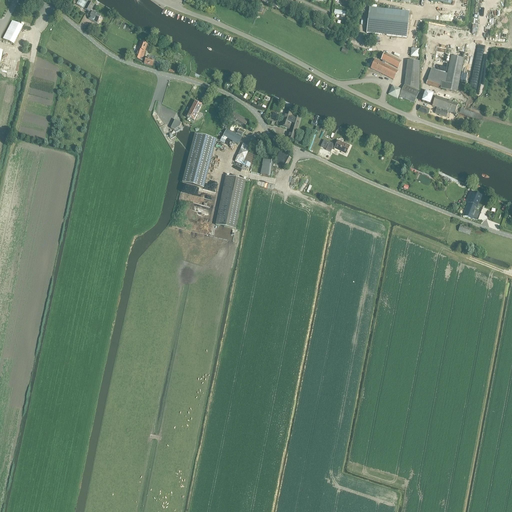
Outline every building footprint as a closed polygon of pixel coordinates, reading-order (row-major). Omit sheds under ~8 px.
[(24,4),(23,7),(26,9),(31,1),(29,0),(26,0),(24,4)] [(84,9),(88,2),(84,0),(78,0),(76,5),(84,9)] [(84,9),(90,12),(94,5),(88,2),(84,9)] [(367,33),(407,38),(409,12),(371,8),(369,8),(367,33)] [(89,19),(97,23),(101,16),(93,12),(89,19)] [(3,39),(14,45),(23,27),(12,21),(3,39)] [(463,31),(428,26),(427,39),(461,43),(463,31)] [(145,52),(145,51),(147,44),(141,42),(135,58),(142,61),(145,52)] [(471,87),(478,88),(484,48),(477,47),(471,87)] [(410,57),(418,58),(419,50),(411,49),(410,57)] [(401,62),(385,53),(381,60),(383,61),(382,63),(376,60),(371,69),(393,80),(398,71),(384,64),(385,62),(398,69),(401,62)] [(426,84),(441,89),(457,92),(464,59),(451,56),(447,74),(431,69),(426,84)] [(144,62),(153,65),(155,60),(146,57),(144,62)] [(158,57),(156,64),(167,67),(167,70),(173,72),(176,62),(158,57)] [(414,103),(419,92),(419,62),(407,61),(404,86),(399,97),(414,103)] [(388,94),(397,99),(402,90),(393,85),(388,94)] [(425,92),(422,102),(430,105),(433,95),(425,92)] [(436,97),(432,106),(444,110),(443,111),(436,109),(435,113),(439,115),(439,116),(443,117),(443,116),(446,117),(448,113),(447,112),(448,112),(455,114),(458,105),(436,97)] [(194,121),(202,105),(197,102),(195,101),(187,118),(194,121)] [(419,106),(418,111),(427,114),(429,109),(419,106)] [(461,107),(459,113),(481,120),(483,115),(461,107)] [(231,111),(227,119),(235,123),(233,125),(235,126),(237,124),(244,128),(246,129),(249,123),(247,122),(248,121),(231,111)] [(287,138),(288,139),(293,140),(300,118),(292,116),(292,114),(286,112),(283,121),(281,121),(279,126),(279,127),(289,129),(290,125),(292,126),(290,132),(289,132),(287,138)] [(175,120),(170,128),(174,130),(179,127),(181,123),(175,120)] [(240,128),(237,134),(242,137),(245,132),(240,128)] [(238,144),(241,138),(227,130),(220,142),(224,144),(227,138),(238,144)] [(182,183),(204,188),(216,140),(195,135),(182,183)] [(323,142),(321,147),(326,149),(326,150),(329,152),(331,152),(333,148),(334,149),(335,149),(346,154),(350,146),(338,141),(336,146),(329,142),(329,143),(324,140),(323,142)] [(241,149),(235,162),(242,165),(244,161),(248,152),(241,149)] [(286,168),(291,158),(287,156),(283,166),(286,168)] [(260,174),(270,176),(274,162),(264,160),(260,174)] [(216,225),(236,230),(246,181),(226,176),(216,225)] [(469,201),(463,217),(472,220),(473,218),(476,210),(479,212),(482,205),(478,204),(481,196),(477,194),(473,193),(472,194),(470,193),(467,200),(469,201)] [(458,231),(469,236),(472,229),(461,225),(458,231)]
